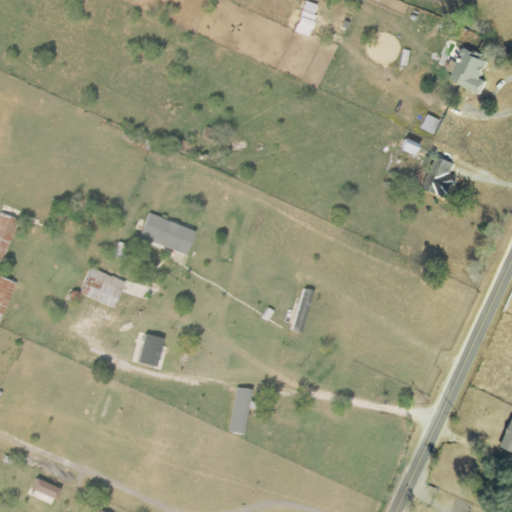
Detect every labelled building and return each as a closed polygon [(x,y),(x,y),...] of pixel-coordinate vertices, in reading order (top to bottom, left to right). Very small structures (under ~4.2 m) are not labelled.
[(312,14),(296,10),(291,32),(306,36),(312,14)] [(448,81),(480,93),(484,80),(479,78),(487,58),(462,49),(457,62),(449,59),(445,70),(451,73),(448,81)] [(454,164),(436,156),(421,188),(440,196),(454,164)] [(190,231),(145,213),(136,237),(180,255),(190,231)] [(0,258),(15,220),(0,214),(0,258)] [(121,282),(89,267),(76,293),(108,309),(121,282)] [(0,318),(10,282),(0,279),(0,318)] [(132,363),(151,367),(157,338),(139,334),(132,363)] [(223,432),(237,435),(247,390),(232,387),(223,432)] [(499,447),(511,452),(511,418),(510,418),(499,447)] [(26,490),(52,501),(56,490),(31,479),(26,490)]
